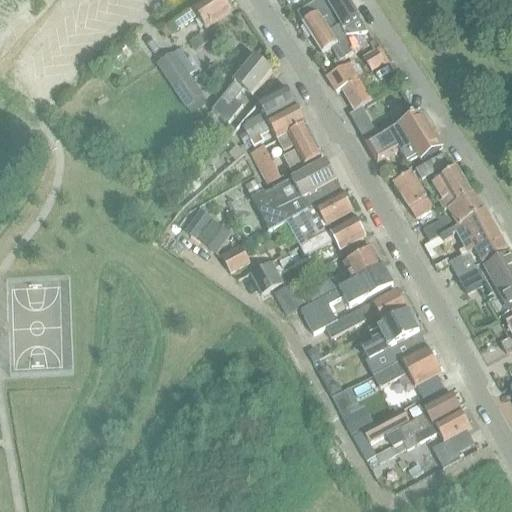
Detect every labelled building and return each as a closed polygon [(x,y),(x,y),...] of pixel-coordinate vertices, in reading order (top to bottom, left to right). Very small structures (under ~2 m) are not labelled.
[(221,0),(210,0),(171,26),(162,33),(166,39),(198,19),(205,30),(231,14),(221,0)] [(343,30),(326,2),(325,0),(323,0),(301,13),(305,18),(305,22),(323,52),(337,44),(337,42),(344,39),(343,30)] [(348,0),(330,0),(326,2),(343,30),(344,39),(370,34),(348,0)] [(363,59),(371,73),(389,63),(380,49),(363,59)] [(176,57),(170,61),(157,69),(169,88),(185,111),(204,99),(176,57)] [(244,93),(253,99),(272,75),(255,61),(213,113),(229,127),(243,109),(236,103),(244,93)] [(342,92),(343,93),(360,82),(351,66),(327,79),(337,95),(342,92)] [(360,82),(343,93),(356,114),(373,103),(360,82)] [(247,136),(297,109),(287,90),(258,105),(264,116),(246,126),(247,127),(243,129),(246,135),(247,136)] [(247,136),(246,135),(240,139),(244,147),(251,143),(254,150),(265,145),(261,138),(271,132),(277,143),(307,127),(297,109),(247,136)] [(366,146),(378,167),(400,152),(408,165),(419,158),(421,162),(437,152),(417,119),(389,136),(387,133),(366,146)] [(307,127),(277,143),(286,157),(296,151),(298,155),(286,162),(294,176),(323,159),(307,127)] [(252,156),(268,187),(280,181),(264,150),(252,156)] [(416,171),(421,180),(448,163),(443,155),(416,171)] [(266,194),(251,202),(269,236),(287,226),(292,224),(301,218),(343,196),(343,195),(337,184),(327,164),(267,196),(266,194)] [(433,210),(435,213),(446,206),(471,192),(457,167),(432,182),(442,199),(430,205),(433,210)] [(415,220),(433,210),(430,205),(413,174),(395,184),(415,220)] [(482,211),(471,192),(446,206),(457,226),(482,211)] [(300,250),(309,246),(330,234),(328,230),(354,216),(343,195),(343,196),(301,218),(292,224),(287,226),(300,250)] [(430,241),(438,237),(457,226),(446,206),(435,213),(439,221),(423,230),(430,241)] [(438,237),(452,262),(467,254),(466,251),(497,234),(483,210),(482,211),(457,226),(438,237)] [(186,234),(196,241),(211,221),(201,214),(186,234)] [(330,234),(309,246),(314,255),(335,244),(341,255),(367,240),(356,220),(330,234)] [(200,244),(217,257),(231,237),(215,225),(200,244)] [(452,262),(462,278),(477,269),(477,268),(507,251),(497,234),(466,251),(467,254),(452,262)] [(222,261),(231,277),(251,266),(242,250),(222,261)] [(313,307),(383,269),(373,251),(345,266),(349,275),(335,282),(334,281),(299,300),(293,288),(275,297),(287,319),(312,305),(313,307)] [(500,321),(503,320),(511,316),(509,313),(511,310),(511,260),(509,254),(492,263),(491,262),(477,269),(462,278),(458,281),(466,295),(486,284),(494,299),(489,303),(500,321)] [(251,277),(262,298),(283,287),(272,266),(251,277)] [(364,303),(393,288),(383,269),(313,307),(302,314),(314,338),(326,332),(337,325),(328,309),(344,300),(350,310),(364,302),(364,303)] [(379,317),(385,328),(386,328),(409,316),(397,293),(347,321),(337,325),(326,332),(332,342),(379,317)] [(366,364),(374,379),(428,351),(409,316),(386,328),(385,328),(370,336),(374,344),(362,351),(368,363),(366,364)] [(511,317),(511,316),(503,320),(505,324),(511,337),(511,317)] [(428,351),(374,379),(379,389),(407,374),(416,391),(442,377),(428,351)] [(432,396),(448,386),(444,378),(427,387),(432,396)] [(364,395),(371,393),(367,381),(341,390),(354,430),(374,423),(364,395)] [(391,420),(404,413),(418,406),(412,394),(385,408),(391,420)] [(400,432),(406,444),(461,414),(452,396),(424,411),(427,418),(400,432)] [(404,413),(391,420),(377,427),(363,435),(369,446),(392,434),(391,432),(409,423),(404,413)] [(461,414),(406,444),(377,460),(380,466),(407,452),(408,453),(440,436),(445,446),(471,432),(461,414)]
